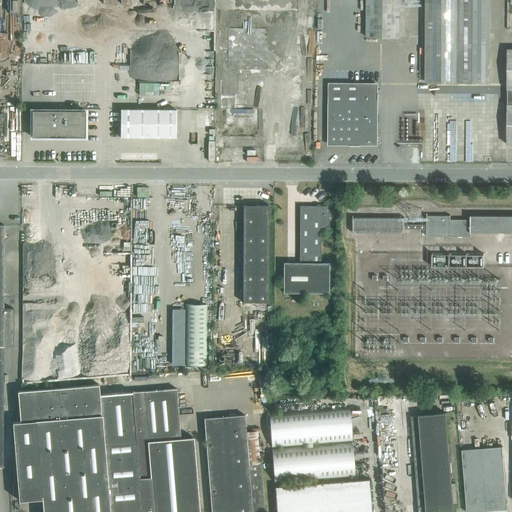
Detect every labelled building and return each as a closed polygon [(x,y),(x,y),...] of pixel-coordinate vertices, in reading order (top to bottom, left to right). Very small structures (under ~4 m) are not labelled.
[(399,37),(399,0),(366,0),(366,37),(399,37)] [(489,0),(425,0),(425,81),(489,82),(489,0)] [(372,82),(328,82),(328,103),(329,103),(329,112),(328,112),(328,113),(331,113),(330,142),(354,142),(355,141),(360,141),(360,145),(360,143),(376,143),(376,113),(378,113),(378,112),(376,112),(376,84),(372,84),(372,82)] [(175,137),(175,109),(120,109),(120,137),(175,137)] [(85,137),(85,126),(82,126),(82,121),(85,121),(85,110),(32,110),(32,121),(34,121),(34,125),(32,125),(32,137),(55,137),(55,133),(61,133),(61,137),(85,137)] [(253,148),(253,136),(223,136),(223,148),(253,148)] [(268,302),(268,205),(243,205),(242,301),(242,302),(268,302)] [(320,263),(320,229),(329,229),(329,206),(299,206),(299,262),(283,262),(283,293),(328,293),(329,263),(320,263)] [(511,215),(471,216),(471,215),(470,215),(470,220),(450,220),(450,215),(427,215),(426,225),(405,225),(405,217),(353,217),(352,233),(404,233),(405,229),(426,229),(426,236),(427,236),(443,236),(444,236),(444,238),(450,238),(450,236),(470,236),(471,236),(471,232),(511,231),(511,215)] [(3,345),(13,346),(13,309),(3,309),(3,225),(0,224),(0,465),(2,465),(3,345)] [(432,266),(466,267),(484,267),(484,253),(466,253),(432,253),(432,266)] [(185,365),(205,365),(206,305),(186,304),(185,365)] [(238,346),(238,323),(228,323),(228,346),(238,346)] [(176,388),(99,394),(98,384),(17,391),(20,421),(12,422),(18,488),(41,486),(42,511),(198,511),(193,437),(180,438),(176,388)] [(274,483),(354,476),(349,407),(269,413),(274,483)] [(453,511),(453,503),(457,502),(456,483),(451,483),(446,413),(411,416),(418,511),(453,511)] [(264,511),(260,464),(261,464),(258,431),(245,432),(244,415),(203,418),(211,511),(264,511)] [(466,511),(507,509),(502,447),(462,450),(466,511)] [(276,511),(371,511),(369,479),(274,487),(276,511)]
